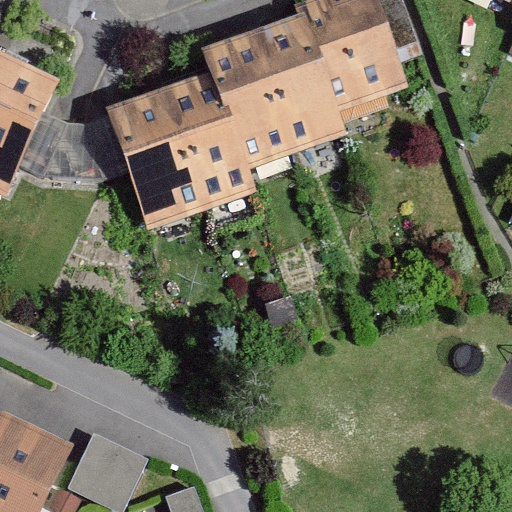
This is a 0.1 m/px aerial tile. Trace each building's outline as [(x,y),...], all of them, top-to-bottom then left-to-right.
[(383,90),(405,82),(398,63),(373,0),(361,0),(335,10),(331,0),(320,0),(299,8),(302,17),(335,108),(383,90)] [(421,54),(400,0),(373,0),(398,63),(418,56),(421,54)] [(335,108),(302,17),(253,34),(293,146),(342,129),(335,108)] [(247,162),(293,146),(253,34),(203,52),(212,75),(223,109),(229,107),(247,162)] [(0,188),(6,192),(57,83),(7,60),(0,74),(0,188)] [(229,107),(223,109),(212,75),(152,95),(191,210),(200,207),(253,190),(256,189),(247,162),(229,107)] [(152,95),(107,110),(146,225),(160,221),(191,210),(152,95)] [(296,318),(289,297),(266,304),(273,326),(296,318)] [(0,511),(40,511),(70,452),(4,420),(0,428),(0,511)] [(122,448),(93,435),(67,491),(113,511),(123,511),(148,461),(148,460),(122,448)] [(75,511),(81,501),(60,490),(50,509),(55,511),(75,511)] [(202,511),(194,490),(166,500),(170,511),(202,511)]
